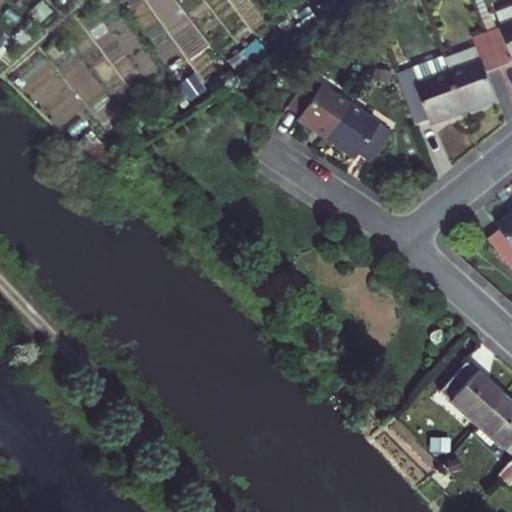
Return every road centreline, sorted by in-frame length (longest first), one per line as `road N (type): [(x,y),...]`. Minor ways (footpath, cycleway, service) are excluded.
road 1 (residential): [(270,151),(405,243)]
road 2 (residential): [(405,243),(511,339)]
road 3 (residential): [(405,243),(511,150)]
